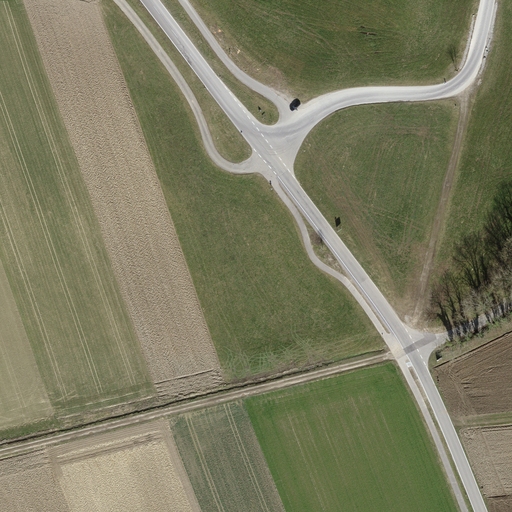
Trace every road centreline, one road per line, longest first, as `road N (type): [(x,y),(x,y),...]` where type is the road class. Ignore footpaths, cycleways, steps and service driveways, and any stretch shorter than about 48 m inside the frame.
road 1 (tertiary): [(411,350),(148,0)]
road 2 (track): [(0,453),(411,350)]
road 3 (track): [(463,81),(461,142),(411,350)]
road 4 (track): [(118,0),(187,90),(213,155),(238,170),(267,154)]
road 5 (tertiary): [(481,511),(411,350)]
